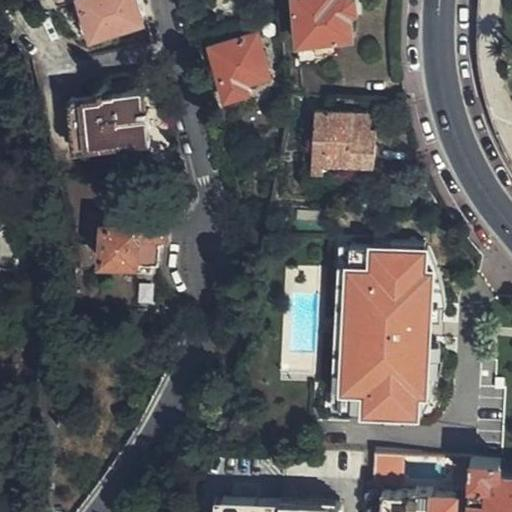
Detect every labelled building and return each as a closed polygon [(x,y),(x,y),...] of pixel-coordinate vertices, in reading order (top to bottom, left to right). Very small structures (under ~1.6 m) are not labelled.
[(142,11),(138,0),(81,0),(83,4),(85,15),(77,18),(83,38),(92,34),(122,24),(144,18),(142,11)] [(355,6),(354,0),(295,0),(297,23),(300,56),(319,54),(319,50),(338,47),(338,39),(353,36),(349,11),(355,6)] [(271,75),(259,33),(227,42),(213,45),(213,47),(226,99),(250,93),(247,81),(271,75)] [(147,140),(146,121),(143,89),(130,89),(86,93),(71,95),(75,147),(108,144),(147,140)] [(375,164),(379,126),(372,126),(373,111),(355,109),(320,106),(319,112),(315,159),(344,162),(375,164)] [(188,180),(185,166),(160,168),(161,181),(188,180)] [(165,215),(134,214),(134,225),(119,224),(106,224),(103,255),(103,259),(115,260),(157,262),(158,243),(162,243),(163,233),(165,232),(165,215)] [(134,225),(134,214),(120,214),(119,224),(134,225)] [(0,233),(0,266),(6,273),(25,253),(2,231),(0,233)] [(419,265),(421,246),(421,240),(388,238),(387,245),(348,243),(344,299),(349,299),(346,349),(341,349),(338,405),(378,407),(377,415),(410,417),(411,410),(411,390),(419,391),(422,340),(423,338),(411,337),(413,335),(415,328),(414,322),(412,319),(424,320),(424,316),(427,266),(419,265)] [(425,246),(421,246),(419,265),(427,266),(424,316),(437,317),(438,307),(438,297),(437,283),(434,270),(430,258),(425,246)] [(287,284),(321,287),(323,266),(290,262),(287,284)] [(152,304),(154,282),(140,280),(137,304),(152,304)] [(411,390),(411,410),(415,411),(420,402),(428,386),(432,372),(435,356),(435,341),(422,340),(419,391),(411,390)] [(378,407),(338,405),(331,404),(330,412),(377,415),(378,407)] [(375,450),(374,479),(416,481),(419,452),(375,450)] [(511,511),(511,471),(499,470),(500,456),(469,455),(468,459),(467,485),(465,511),(511,511)] [(455,511),(456,493),(435,491),(414,490),(401,490),(384,489),(384,493),(382,511),(455,511)] [(341,511),(342,503),(315,501),(242,498),(215,497),(214,511),(341,511)]
